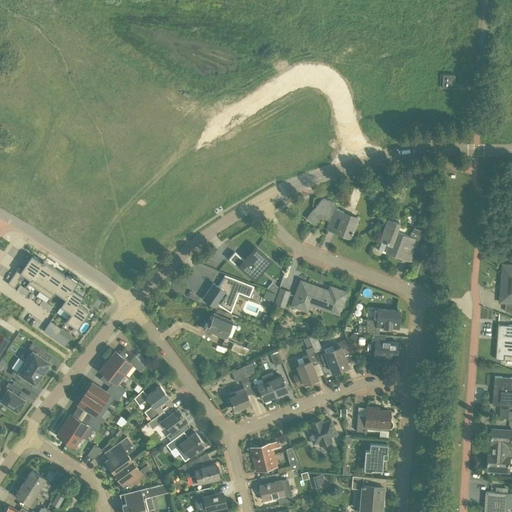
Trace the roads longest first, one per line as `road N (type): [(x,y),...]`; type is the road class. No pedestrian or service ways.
road 1 (residential): [(360,65),(330,39),(268,22),(237,27),(136,89),(101,89),(70,85),(0,41)]
road 2 (residential): [(463,511),(476,310)]
road 3 (residential): [(229,436),(354,387),(411,386)]
road 4 (residential): [(417,292),(299,248),(262,201)]
road 5 (unclassified): [(128,304),(262,201)]
road 6 (unclassified): [(29,439),(34,420),(128,304)]
road 7 (residential): [(229,436),(128,304)]
road 8 (residential): [(5,218),(128,304)]
road 9 (residential): [(402,511),(411,386)]
